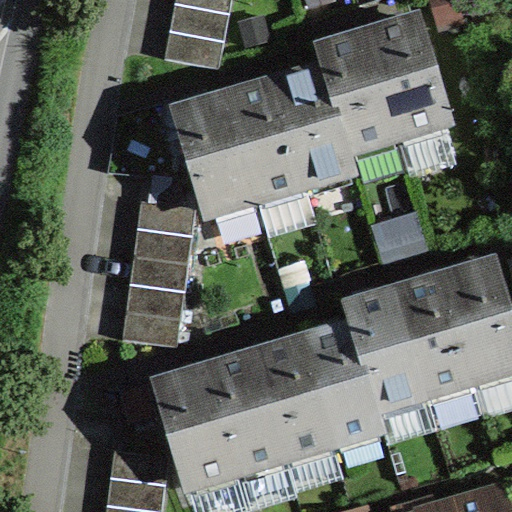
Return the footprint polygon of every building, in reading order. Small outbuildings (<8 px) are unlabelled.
[(232,0),(175,0),(165,58),(219,69),(232,0)] [(417,20),(367,35),(398,136),(447,121),(417,20)] [(318,50),(324,69),(349,151),(398,136),(367,35),(318,50)] [(324,69),(275,84),(306,184),(355,170),(349,151),(324,69)] [(306,184),(275,84),(228,98),(258,198),(306,184)] [(258,198),(228,98),(177,113),(207,213),(258,198)] [(197,209),(142,202),(123,340),(178,347),(197,209)] [(511,327),(493,264),(442,279),(473,379),(511,367),(511,327)] [(442,279),(396,294),(426,393),(473,379),(442,279)] [(347,308),(353,327),(377,408),(426,393),(396,294),(347,308)] [(353,327),(304,342),(334,442),(383,428),(377,408),(353,327)] [(334,442),(304,342),(257,356),(286,456),(334,442)] [(286,456),(257,356),(208,370),(239,470),(286,456)] [(239,470),(208,370),(158,386),(188,485),(239,470)] [(163,511),(170,456),(119,450),(110,511),(163,511)] [(454,511),(449,511),(507,511),(501,492),(453,506),(454,511)]
